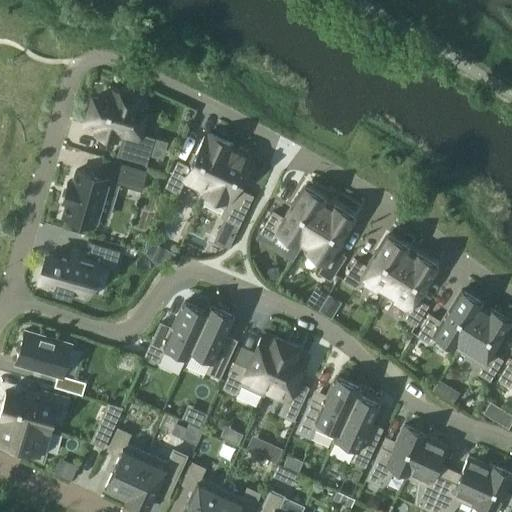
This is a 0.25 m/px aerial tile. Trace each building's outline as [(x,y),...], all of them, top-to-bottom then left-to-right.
[(0,82),(20,83),(20,72),(0,70),(0,82)] [(0,100),(16,102),(17,90),(0,88),(0,100)] [(99,127),(97,133),(126,141),(122,156),(147,164),(155,137),(137,132),(143,111),(138,110),(140,100),(113,92),(111,102),(93,97),(85,124),(99,127)] [(10,114),(0,115),(0,144),(13,143),(10,114)] [(202,196),(203,196),(229,142),(210,133),(209,135),(206,134),(190,166),(178,160),(166,186),(178,192),(184,179),(205,189),(202,196)] [(230,143),(229,142),(203,196),(225,207),(221,216),(238,224),(252,195),(235,187),(250,155),(229,145),(230,143)] [(0,163),(10,165),(11,153),(0,151),(0,163)] [(147,169),(103,156),(98,175),(77,169),(73,182),(69,180),(63,201),(67,203),(63,215),(94,224),(104,191),(115,195),(118,183),(141,190),(147,169)] [(272,238),(277,231),(301,246),(327,205),(322,202),(324,198),(304,186),(284,218),(273,211),(260,231),(272,238)] [(332,208),(327,205),(301,246),(325,261),(319,272),(330,279),(345,255),(334,248),(353,217),(334,204),(332,208)] [(384,294),(410,253),(405,250),(407,247),(387,234),(367,266),(356,259),(343,279),(355,287),(360,279),(384,294)] [(39,282),(54,287),(52,291),(70,296),(71,292),(86,296),(96,261),(115,267),(120,249),(88,240),(84,256),(72,252),(70,260),(47,254),(39,282)] [(415,256),(410,253),(384,294),(408,309),(404,317),(415,324),(428,304),(417,297),(436,265),(417,253),(415,256)] [(434,334),(458,349),(484,308),(479,305),(481,302),(461,289),(441,321),(430,314),(417,335),(429,342),(434,334)] [(163,349),(185,359),(210,305),(209,304),(206,311),(184,301),(172,327),(160,322),(145,355),(157,361),(163,349)] [(231,352),(219,346),(233,315),(210,305),(185,359),(186,360),(189,353),(211,363),(207,371),(219,377),(231,352)] [(489,311),(484,308),(458,349),(482,364),(478,372),(489,379),(502,359),(491,352),(510,320),(491,308),(489,311)] [(71,343),(25,330),(16,362),(58,374),(54,386),(82,394),(86,382),(62,374),(71,343)] [(240,384),(262,394),(286,342),(276,337),(274,340),(262,334),(247,367),(235,362),(223,387),(236,393),(240,384)] [(297,346),(286,342),(262,394),(263,395),(265,390),(285,399),(279,413),(293,419),(308,386),(296,381),(308,355),(296,349),(297,346)] [(511,382),(511,358),(498,379),(510,386),(511,382)] [(342,440),(366,387),(342,376),(328,409),(316,403),(306,426),(319,432),(323,424),(343,432),(340,440),(342,440)] [(369,388),(366,387),(342,440),(364,450),(361,459),(372,464),(381,444),(383,445),(384,443),(373,437),(388,404),(366,395),(369,388)] [(7,390),(0,412),(0,414),(50,429),(50,428),(47,427),(54,404),(65,407),(68,396),(45,389),(42,400),(7,390)] [(511,414),(501,408),(494,419),(508,428),(511,421),(511,414)] [(50,429),(0,414),(0,415),(1,416),(0,419),(0,440),(34,450),(32,457),(42,461),(45,452),(43,451),(50,429)] [(100,422),(92,438),(105,443),(112,427),(100,422)] [(406,475),(425,434),(404,424),(392,449),(383,445),(381,444),(372,464),(365,479),(381,486),(396,468),(406,473),(406,475)] [(125,498),(146,452),(126,443),(130,433),(118,427),(108,449),(120,454),(105,487),(126,496),(125,498)] [(415,504),(430,511),(446,476),(434,471),(446,446),(425,436),(426,434),(425,434),(406,475),(418,481),(415,504)] [(271,444),(266,455),(276,460),(282,449),(271,444)] [(167,462),(146,452),(125,498),(147,508),(163,474),(175,480),(187,454),(173,448),(167,462)] [(457,482),(446,476),(430,511),(432,511),(450,511),(461,500),(472,505),(491,464),(490,463),(489,465),(469,456),(457,482)] [(183,511),(209,511),(221,487),(200,477),(205,467),(192,461),(182,483),(194,489),(183,511)] [(278,463),(272,475),(283,480),(289,468),(278,463)] [(508,511),(511,504),(501,499),(511,475),(511,473),(491,464),(472,505),(473,506),(474,504),(484,509),(483,511),(508,511)] [(243,496),(221,487),(209,511),(236,511),(238,509),(245,511),(250,511),(260,492),(247,487),(243,496)] [(284,511),(277,509),(284,495),(270,489),(259,511),(284,511)]
